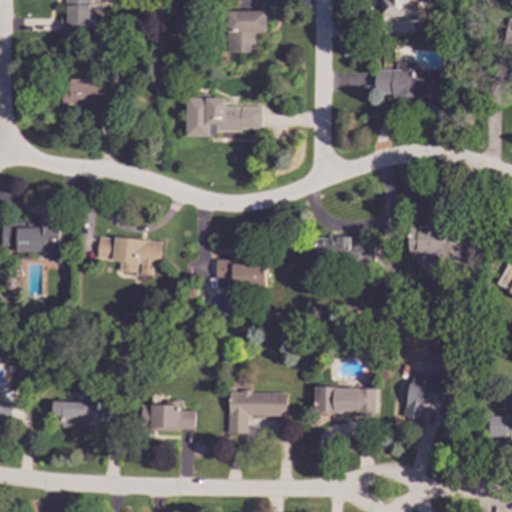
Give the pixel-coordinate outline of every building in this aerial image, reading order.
[(60,35),(88,35),(88,0),(65,0),(65,15),(60,15),(60,35)] [(379,0),(379,16),(417,17),(417,2),(408,2),(408,0),(379,0)] [(265,11),(226,12),(227,53),(255,53),(254,32),(265,32),(265,11)] [(511,18),(507,18),(500,56),(511,58),(511,18)] [(440,96),(440,70),(415,70),(415,63),(396,63),(396,70),(375,70),(375,96),(440,96)] [(111,79),(61,80),(61,108),(111,107),(111,79)] [(261,108),(225,107),(225,98),(186,97),(185,137),(216,137),(216,130),(261,130),(261,108)] [(0,246),(15,246),(15,252),(40,253),(40,259),(53,259),(53,263),(63,263),(64,227),(50,227),(50,223),(1,223),(0,246)] [(408,226),(408,253),(415,254),(415,267),(427,267),(427,261),(459,261),(459,233),(445,233),(445,226),(408,226)] [(162,242),(98,236),(96,258),(119,261),(118,271),(138,273),(138,275),(151,276),(152,265),(160,265),(162,242)] [(314,237),(314,261),(374,261),(374,244),(350,244),(350,237),(314,237)] [(216,261),(216,288),(266,286),(265,260),(216,261)] [(511,294),(511,268),(507,266),(496,286),(511,294)] [(421,420),(424,403),(441,406),(446,377),(410,372),(403,418),(421,420)] [(374,420),(375,388),(314,387),(313,412),(355,412),(355,420),(374,420)] [(286,393),(228,392),(228,434),(247,434),(247,416),(285,416),(286,393)] [(0,419),(10,421),(12,402),(0,400),(0,419)] [(62,403),(61,427),(100,428),(101,403),(62,403)] [(176,405),(150,405),(150,429),(194,430),(194,411),(176,410),(176,405)] [(511,418),(489,418),(489,436),(511,436),(511,418)]
